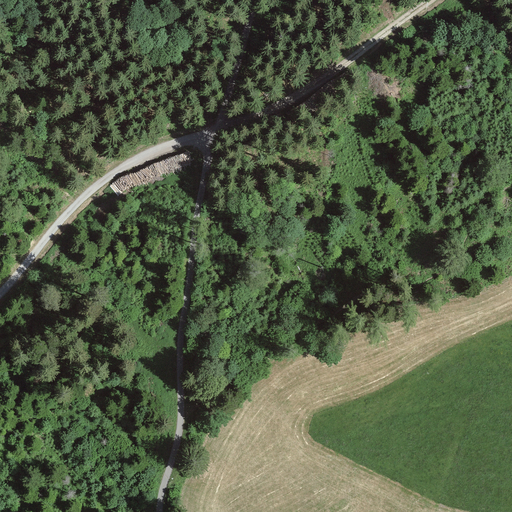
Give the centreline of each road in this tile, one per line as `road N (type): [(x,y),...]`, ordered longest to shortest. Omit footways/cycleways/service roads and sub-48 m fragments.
road 1 (track): [(0,290),(77,201),(130,160),(212,131)]
road 2 (track): [(212,131),(344,59),(426,0)]
